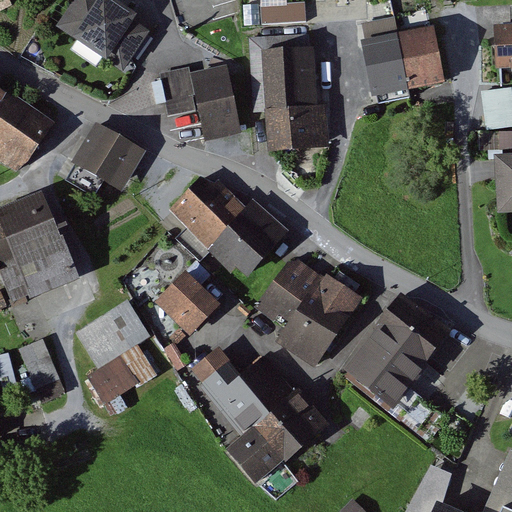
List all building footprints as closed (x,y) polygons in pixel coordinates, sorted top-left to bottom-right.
[(79,0),(59,29),(128,76),(155,37),(139,26),(144,19),(116,0),(106,0),(104,3),(100,0),(79,0)] [(307,21),(307,3),(264,4),(264,21),(307,21)] [(433,32),(363,46),(373,100),(444,85),(433,32)] [(511,32),(495,34),(497,71),(511,70),(511,32)] [(266,54),(271,151),(328,148),(326,109),(321,109),(318,51),(266,54)] [(225,67),(195,75),(195,72),(163,77),(170,118),(200,113),(208,143),(243,134),(225,67)] [(511,87),(485,89),(487,127),(511,125),(511,87)] [(53,128),(0,90),(0,155),(22,171),(53,128)] [(149,153),(105,128),(84,164),(128,189),(149,153)] [(511,160),(501,162),(504,214),(511,213),(511,160)] [(176,217),(213,254),(248,219),(211,182),(176,217)] [(48,196),(0,216),(0,228),(25,286),(77,263),(48,196)] [(255,212),(248,219),(213,254),(244,285),(286,243),(255,212)] [(280,348),(316,374),(368,303),(332,276),(328,282),(297,259),(263,305),(294,328),(280,348)] [(196,342),(228,310),(191,274),(159,306),(196,342)] [(409,403),(455,340),(405,304),(359,367),(409,403)] [(132,305),(78,339),(99,373),(140,348),(153,340),(132,305)] [(44,409),(68,400),(45,344),(21,354),(44,409)] [(99,373),(86,381),(106,414),(161,380),(140,348),(99,373)] [(224,352),(196,374),(248,438),(232,451),(263,488),(327,436),(268,362),(246,379),(224,352)] [(511,511),(511,493),(503,511),(511,511)]
